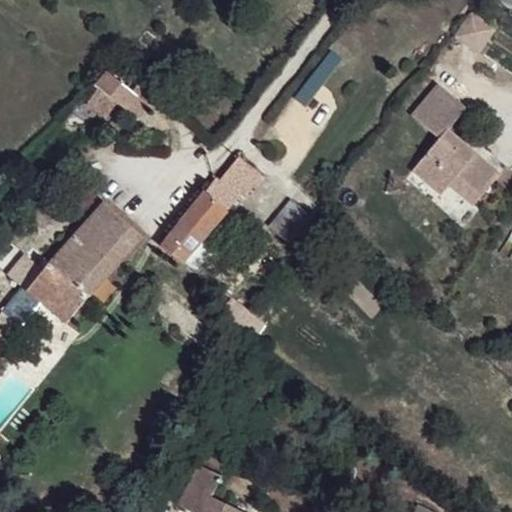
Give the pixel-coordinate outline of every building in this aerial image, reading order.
[(470,10),(452,35),(476,53),(494,28),(470,10)] [(108,73),(96,88),(99,90),(88,103),(106,119),(117,106),(137,124),(149,109),(138,100),(145,92),(135,84),(128,91),(108,73)] [(478,100),(452,77),(425,108),(450,131),(478,100)] [(464,144),(450,131),(416,169),(429,183),(464,144)] [(488,165),(464,144),(429,183),(442,195),(451,186),(463,194),(481,174),(488,165)] [(252,169),(238,159),(219,182),(238,199),(240,200),(256,181),(249,174),(252,169)] [(492,185),(481,174),(463,194),(474,205),(492,185)] [(219,182),(214,179),(203,193),(227,211),(238,199),(219,182)] [(227,211),(203,193),(166,240),(161,248),(183,264),(229,214),(227,211)] [(146,235),(101,194),(71,228),(42,263),(24,282),(69,323),(146,235)] [(306,218),(287,201),(277,216),(295,232),(306,218)] [(295,232),(277,216),(268,229),(287,243),(295,232)] [(71,228),(66,223),(35,257),(42,263),(71,228)] [(221,490),(197,479),(184,506),(195,511),(249,511),(218,496),(221,490)]
